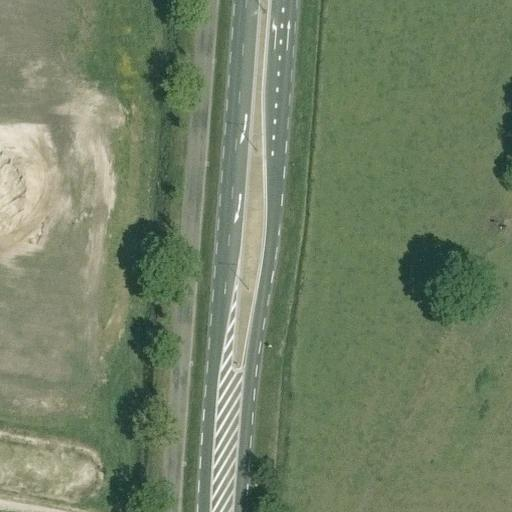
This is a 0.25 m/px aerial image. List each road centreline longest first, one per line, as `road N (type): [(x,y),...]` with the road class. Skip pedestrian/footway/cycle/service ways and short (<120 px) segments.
road 1 (primary): [(239,511),(289,0)]
road 2 (primary): [(245,0),(205,511)]
road 3 (unclassified): [(168,511),(206,0)]
